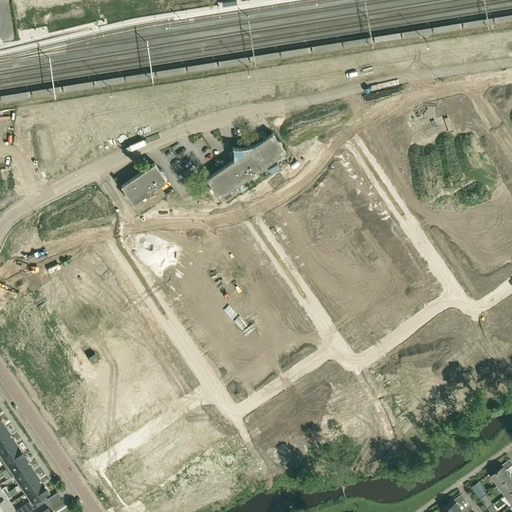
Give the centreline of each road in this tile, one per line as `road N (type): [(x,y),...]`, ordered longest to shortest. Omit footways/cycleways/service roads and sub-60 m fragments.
road 1 (unknown): [(0,274),(111,227),(160,217),(223,221),(279,196),(372,116),(511,74)]
road 2 (residential): [(97,511),(0,369)]
